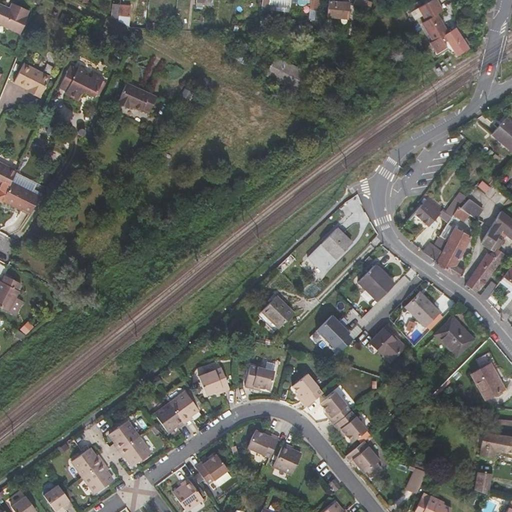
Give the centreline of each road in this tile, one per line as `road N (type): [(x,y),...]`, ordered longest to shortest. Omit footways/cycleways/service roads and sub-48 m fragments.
road 1 (residential): [(506,0),(476,104),(393,159),(379,203),(403,250),(479,307),(511,345)]
road 2 (residential): [(139,481),(237,411),(262,408),(301,426),(371,511)]
road 3 (track): [(69,0),(184,61)]
